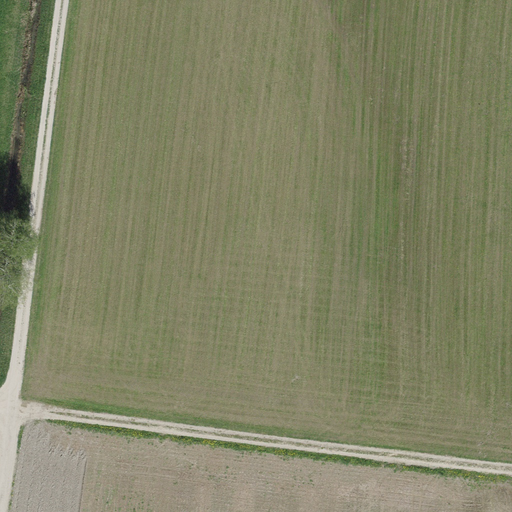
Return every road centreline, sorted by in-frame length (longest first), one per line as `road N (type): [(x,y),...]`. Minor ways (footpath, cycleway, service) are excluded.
road 1 (track): [(0,494),(61,0)]
road 2 (track): [(175,426),(0,406)]
